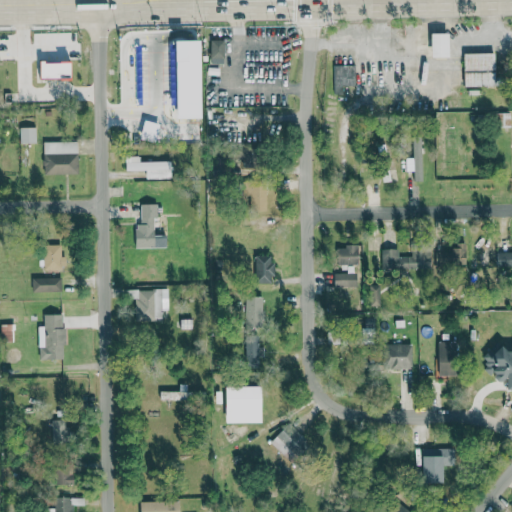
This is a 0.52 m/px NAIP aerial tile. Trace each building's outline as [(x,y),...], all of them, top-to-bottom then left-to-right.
[(451,34),(433,34),(434,58),(451,57),(451,34)] [(209,63),(225,64),(226,41),(210,40),(209,63)] [(465,54),(466,87),(497,86),(497,53),(465,54)] [(72,63),(41,62),(41,79),(72,80),(72,63)] [(333,66),(333,95),(343,95),(343,86),(356,86),(355,66),(333,66)] [(36,143),(36,127),(20,128),(20,143),(36,143)] [(43,142),(44,174),(78,174),(78,141),(43,142)] [(172,160),(140,161),(140,156),(127,157),(127,170),(146,170),(147,178),(173,178),(172,160)] [(419,171),(419,156),(406,156),(407,171),(419,171)] [(253,209),(268,209),(268,182),(252,182),(253,209)] [(156,203),(138,203),(139,247),(167,247),(167,235),(156,235),(156,203)] [(467,264),(466,243),(454,243),(454,250),(446,251),(446,265),(467,264)] [(44,270),(65,271),(65,256),(62,256),(62,244),(44,244),(44,270)] [(334,286),(359,287),(359,245),(340,245),(340,272),(335,272),(334,286)] [(381,248),(382,270),(437,269),(436,246),(411,247),(411,256),(399,256),(398,248),(381,248)] [(511,250),(500,251),(500,268),(511,267),(511,250)] [(255,255),(255,282),(274,282),(274,255),(255,255)] [(32,291),(61,290),(61,277),(31,278),(32,291)] [(169,289),(135,289),(135,319),(162,320),(162,309),(168,310),(169,289)] [(263,295),(245,296),(246,326),(264,326),(263,295)] [(65,358),(64,314),(44,314),(44,325),(39,325),(39,358),(65,358)] [(14,323),(1,323),(1,340),(14,340),(14,323)] [(328,343),(340,343),(340,331),(328,331),(328,343)] [(244,340),(245,356),(258,356),(258,340),(244,340)] [(459,375),(460,343),(439,342),(438,374),(459,375)] [(511,348),(508,345),(500,346),(495,342),(485,355),(486,371),(497,379),(511,379),(511,389),(511,388),(511,348)] [(411,367),(410,343),(387,344),(388,368),(411,367)] [(264,422),(264,385),(228,385),(228,422),(264,422)] [(160,390),(160,400),(188,400),(188,391),(160,390)] [(52,419),(51,442),(74,442),(75,420),(52,419)] [(310,444),(291,422),(270,441),(289,463),(310,444)] [(421,482),(441,482),(441,465),(455,465),(455,449),(422,449),(421,482)] [(71,462),(54,462),(55,484),(72,483),(71,462)] [(178,511),(178,501),(140,501),(139,511),(178,511)] [(409,511),(398,503),(391,511),(409,511)]
